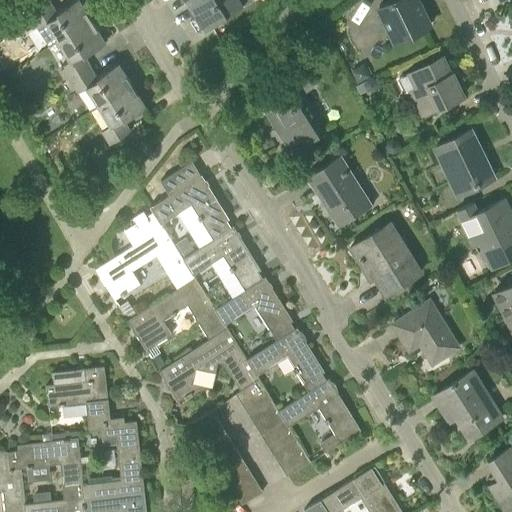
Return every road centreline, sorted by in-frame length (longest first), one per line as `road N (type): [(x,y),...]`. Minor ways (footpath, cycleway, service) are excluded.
road 1 (residential): [(402,433),(136,0)]
road 2 (residential): [(511,120),(453,0)]
road 3 (residential): [(289,502),(402,433)]
